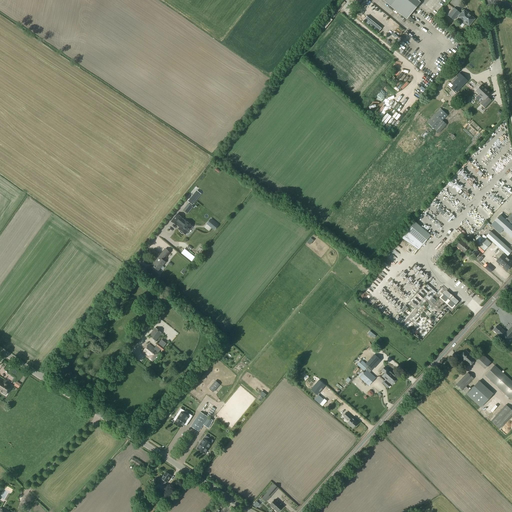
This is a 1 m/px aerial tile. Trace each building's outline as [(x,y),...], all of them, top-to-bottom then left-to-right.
[(383,0),(392,7),(408,20),(420,4),(415,0),(383,0)] [(455,9),(449,16),(454,20),(457,16),(462,20),(462,21),(465,24),(466,23),(469,26),(475,19),(464,10),(461,15),(459,14),(460,13),(455,9)] [(366,17),(363,21),(377,33),(380,29),(366,17)] [(488,55),(475,58),(476,64),(489,62),(488,55)] [(403,62),(401,60),(396,65),(401,69),(405,64),(403,62)] [(433,66),(425,76),(435,84),(442,74),(433,66)] [(390,73),(386,77),(390,81),(395,76),(390,73)] [(455,94),(467,81),(459,73),(447,86),(455,94)] [(423,91),(427,89),(424,83),(425,83),(424,80),(419,82),(423,91)] [(465,99),(476,88),(471,83),(460,94),(465,99)] [(480,86),(475,91),(479,94),(478,95),(479,95),(475,98),(477,100),(481,97),(484,100),(480,104),(484,108),(491,100),(487,97),(490,94),(484,88),(484,89),(480,86)] [(418,104),(424,95),(420,92),(414,101),(418,104)] [(473,111),(478,105),(473,100),(468,106),(473,111)] [(436,116),(428,124),(433,129),(441,120),(442,121),(453,110),(447,105),(436,116)] [(474,114),(481,106),(479,105),(472,112),(474,114)] [(444,128),(446,125),(442,121),(441,120),(433,129),(439,133),(439,134),(444,128)] [(497,154),(491,149),(488,153),(494,158),(497,154)] [(490,210),(494,214),(511,194),(511,187),(490,210)] [(188,200),(192,204),(201,193),(197,189),(188,200)] [(183,210),(187,214),(193,206),(189,203),(183,210)] [(487,218),(490,215),(484,210),(481,213),(487,218)] [(177,214),(171,221),(176,225),(177,225),(180,227),(179,229),(180,230),(180,231),(180,232),(182,233),(183,233),(184,233),(185,234),(188,231),(192,226),(185,221),(182,219),(182,218),(177,214)] [(500,215),(491,226),(500,234),(503,230),(511,237),(511,218),(510,221),(507,219),(505,221),(500,215)] [(470,223),(477,229),(480,226),(473,219),(470,223)] [(407,231),(402,237),(418,249),(422,244),(423,245),(430,235),(415,222),(407,231)] [(490,232),(486,236),(500,249),(507,256),(511,251),(490,232)] [(479,235),(474,241),(479,246),(484,251),(491,243),(486,239),(484,240),(482,238),(479,235)] [(461,240),(456,246),(464,253),(469,247),(468,246),(469,246),(466,243),(465,244),(461,240)] [(166,249),(152,265),(158,271),(166,263),(164,261),(168,256),(171,253),(166,249)] [(473,251),(470,254),(474,257),(478,252),(475,249),(473,251)] [(502,255),(496,261),(503,267),(506,271),(511,264),(511,262),(509,260),(509,261),(502,255)] [(488,264),(484,268),(490,273),(493,269),(488,264)] [(446,292),(440,298),(452,307),(457,301),(446,292)] [(147,322),(138,333),(141,337),(151,325),(147,322)] [(497,325),(493,330),(506,342),(511,335),(511,325),(506,333),(497,325)] [(155,328),(149,336),(156,342),(162,333),(155,328)] [(159,343),(156,346),(162,351),(165,348),(159,343)] [(148,345),(143,352),(149,356),(149,358),(152,361),(158,354),(159,353),(148,345)] [(465,350),(458,358),(468,367),(475,360),(465,350)] [(482,353),(475,360),(484,369),(491,362),(482,353)] [(374,355),(366,364),(372,370),(380,360),(374,355)] [(361,360),(356,365),(359,368),(359,367),(364,371),(366,369),(368,366),(365,363),(361,360)] [(511,382),(494,366),(485,376),(510,400),(511,398),(511,382)] [(385,367),(382,370),(385,373),(382,376),(387,380),(386,381),(383,384),(388,388),(390,385),(389,384),(390,383),(392,385),(398,378),(388,369),(385,367)] [(367,370),(359,378),(368,386),(376,378),(370,372),(369,373),(367,370)] [(467,372),(456,384),(462,391),(466,387),(474,378),(467,372)] [(0,378),(0,392),(6,396),(11,386),(6,383),(8,381),(5,379),(4,381),(0,378)] [(213,392),(220,385),(215,381),(208,388),(213,392)] [(466,394),(465,396),(477,407),(488,396),(488,395),(491,393),(489,391),(490,390),(479,382),(470,390),(466,394)] [(511,409),(505,403),(490,419),(499,427),(511,412),(511,409)] [(192,416),(180,408),(173,420),(175,421),(174,422),(182,427),(184,423),(187,425),(192,416)] [(198,416),(191,426),(191,427),(194,429),(199,432),(203,425),(208,428),(211,423),(212,421),(213,420),(208,417),(200,412),(198,416)] [(346,412),(343,416),(349,421),(347,423),(353,428),(358,423),(352,418),(346,412)] [(203,438),(197,449),(204,454),(211,444),(211,443),(213,441),(205,436),(203,438)] [(133,457),(130,462),(145,472),(148,467),(133,457)] [(111,464),(99,477),(103,480),(115,467),(111,464)] [(161,479),(166,482),(167,482),(171,476),(165,472),(161,478),(161,479)] [(160,477),(157,482),(158,483),(163,486),(164,486),(166,482),(161,479),(161,478),(160,477)] [(158,483),(155,488),(164,494),(168,488),(164,486),(163,486),(158,483)] [(268,491),(262,498),(266,502),(279,488),(275,485),(268,491)] [(155,488),(151,494),(161,500),(164,494),(155,488)] [(274,500),(270,505),(277,511),(278,511),(279,511),(280,510),(280,509),(282,507),(274,500)] [(156,503),(148,511),(155,511),(160,507),(156,503)]
